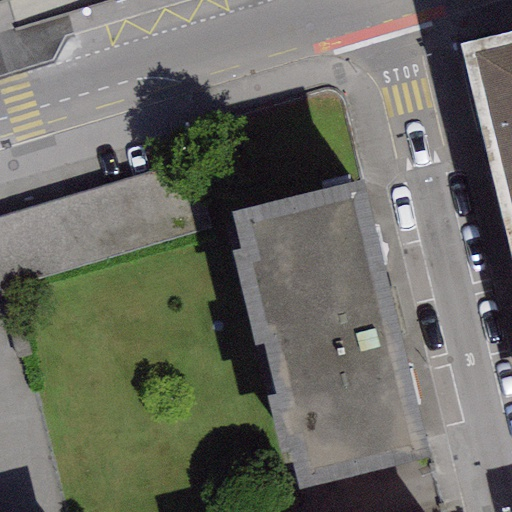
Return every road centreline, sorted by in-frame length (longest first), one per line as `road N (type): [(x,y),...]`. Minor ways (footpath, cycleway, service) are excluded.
road 1 (residential): [(496,501),(381,0)]
road 2 (residential): [(378,0),(0,116)]
